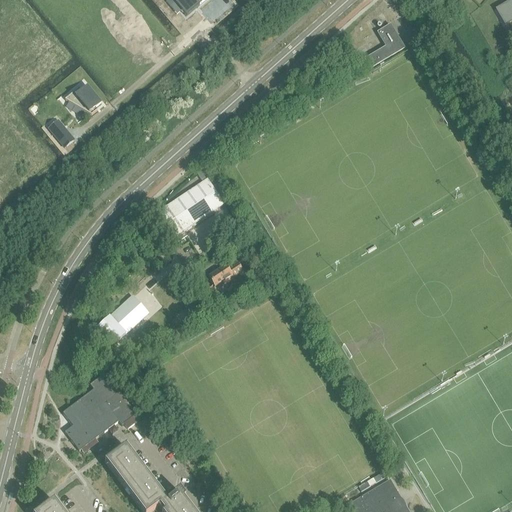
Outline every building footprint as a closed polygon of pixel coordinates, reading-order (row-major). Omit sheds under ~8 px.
[(199,7),(198,6),(205,0),(177,0),(174,4),(181,12),(185,17),(186,18),(199,7)] [(505,25),(511,20),(511,2),(497,12),(505,25)] [(389,27),(377,34),(386,48),(365,61),(370,69),(403,50),(400,44),(389,27)] [(86,88),(81,93),(78,90),(64,102),(90,117),(97,112),(94,109),(100,104),(86,88)] [(58,122),(47,130),(64,151),(75,141),(58,122)] [(202,185),(157,215),(174,239),(223,206),(215,193),(207,181),(201,172),(199,170),(198,171),(195,173),(195,174),(197,176),(202,185)] [(233,258),(242,252),(238,247),(229,253),(233,258)] [(225,267),(207,279),(214,288),(222,283),(223,285),(233,279),(242,273),(241,270),(237,264),(227,271),(225,267)] [(148,315),(132,297),(97,329),(113,347),(148,315)] [(93,391),(63,415),(73,428),(65,434),(79,452),(80,451),(95,440),(107,430),(113,426),(118,423),(121,427),(123,425),(127,431),(140,421),(136,416),(119,394),(119,393),(105,375),(98,381),(93,384),(90,387),(93,391)] [(166,503),(156,491),(125,449),(104,465),(139,511),(154,511),(160,508),(162,511),(191,511),(183,501),(185,500),(179,493),(166,503)] [(381,475),(358,489),(360,493),(384,479),(381,475)] [(389,482),(349,506),(352,511),(407,511),(405,508),(405,506),(403,504),(402,501),(400,500),(389,482)] [(59,511),(53,503),(41,511),(59,511)]
